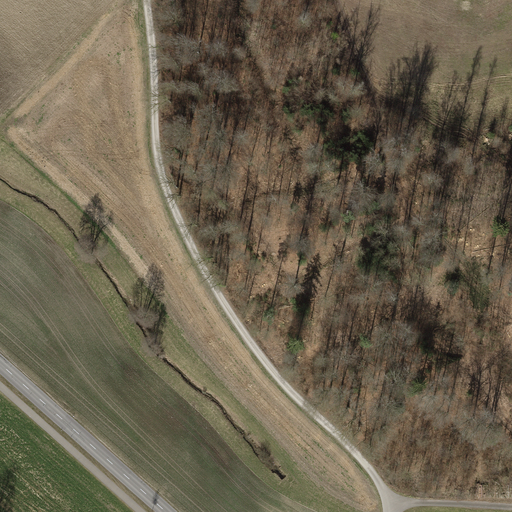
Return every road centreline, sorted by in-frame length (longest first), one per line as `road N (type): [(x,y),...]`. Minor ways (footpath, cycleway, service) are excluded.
road 1 (track): [(386,501),(349,444),(264,357),(194,251),(157,158),(146,0)]
road 2 (tertiary): [(166,511),(0,362)]
road 3 (track): [(386,501),(511,507)]
